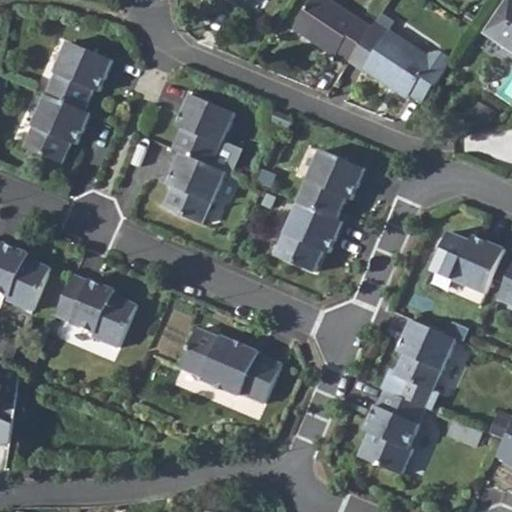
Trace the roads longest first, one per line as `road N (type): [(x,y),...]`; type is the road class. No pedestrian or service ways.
road 1 (residential): [(352,340),(0,195)]
road 2 (residential): [(152,0),(155,26),(171,48),(413,155)]
road 3 (residential): [(305,490),(269,476),(225,473),(152,491),(0,501)]
road 4 (residential): [(352,340),(410,204),(435,186)]
road 5 (residential): [(305,490),(305,450),(352,340)]
